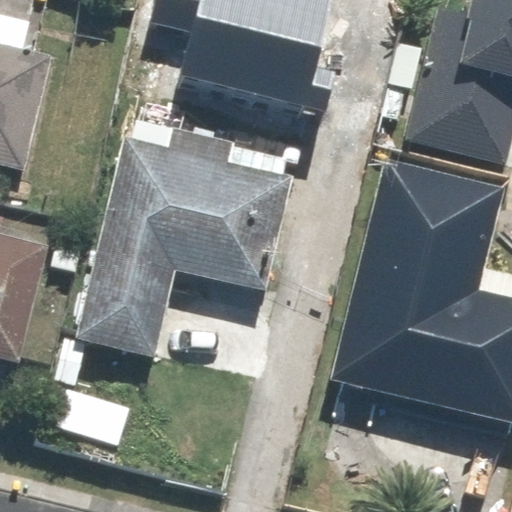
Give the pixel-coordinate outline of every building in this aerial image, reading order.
[(164,0),(158,28),(192,36),(182,82),(330,117),(340,74),(317,68),(332,0),(164,0)] [(511,0),(471,0),(468,14),(450,10),(416,140),(505,163),(511,137),(511,0)] [(0,179),(15,183),(41,70),(0,60),(0,179)] [(257,304),(293,130),(211,113),(208,128),(120,110),(71,352),(156,369),(173,286),(257,304)] [(498,201),(378,171),(325,393),(511,437),(511,309),(474,300),(498,201)] [(0,372),(16,377),(46,256),(0,244),(0,372)]
